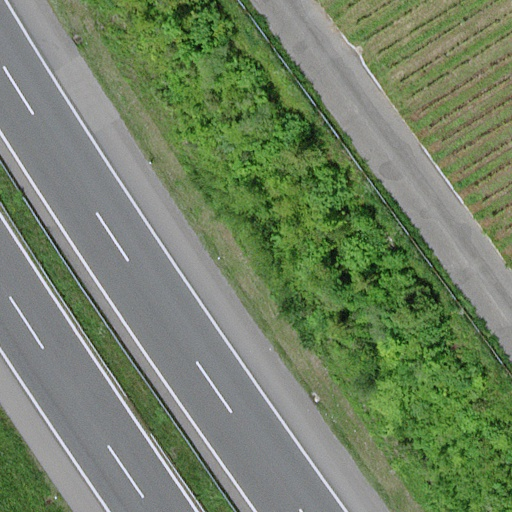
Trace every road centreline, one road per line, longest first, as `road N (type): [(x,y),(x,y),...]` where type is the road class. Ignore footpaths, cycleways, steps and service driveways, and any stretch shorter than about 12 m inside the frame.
road 1 (motorway): [(302,511),(0,61)]
road 2 (unclassified): [(260,0),(511,324)]
road 3 (motorway): [(0,284),(152,511)]
